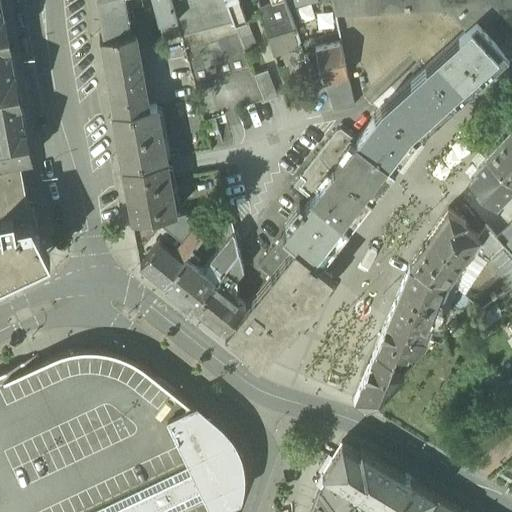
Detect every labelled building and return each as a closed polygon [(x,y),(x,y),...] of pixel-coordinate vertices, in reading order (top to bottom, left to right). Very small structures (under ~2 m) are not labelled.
[(0,0),(0,59),(13,57),(2,0),(0,0)] [(100,37),(111,100),(147,93),(131,8),(143,5),(141,0),(102,0),(108,36),(100,37)] [(151,0),(158,24),(164,23),(176,20),(171,0),(151,0)] [(180,34),(212,150),(232,144),(215,81),(209,58),(245,49),(240,34),(236,24),(232,13),(227,0),(171,0),(176,20),(180,34)] [(227,0),(232,13),(242,10),(238,0),(227,0)] [(270,0),(272,5),(260,9),(269,38),(296,30),(289,8),(286,0),(270,0)] [(286,0),(289,8),(314,0),(315,3),(326,0),(286,0)] [(477,18),(510,53),(511,51),(511,0),(331,0),(335,16),(448,9),(466,29),(477,18)] [(250,31),(246,21),(242,10),(232,13),(236,24),(240,34),(250,31)] [(385,102),(357,139),(394,168),(416,140),(510,53),(477,18),(466,29),(385,102)] [(164,23),(168,38),(180,34),(176,20),(164,23)] [(316,49),(325,82),(347,75),(341,42),(316,49)] [(209,58),(215,81),(253,70),(245,49),(209,58)] [(0,59),(0,163),(20,160),(32,158),(13,57),(0,59)] [(254,74),(264,101),(279,95),(270,69),(254,74)] [(354,104),(347,75),(325,82),(335,109),(354,104)] [(149,106),(147,93),(111,100),(114,112),(149,106)] [(114,112),(123,166),(166,159),(157,105),(149,106),(114,112)] [(511,178),(511,124),(485,154),(487,156),(511,178)] [(336,129),(316,155),(334,169),(357,139),(341,127),(336,129)] [(371,198),(394,168),(357,139),(334,169),(371,198)] [(311,198),(334,169),(316,155),(293,184),(311,198)] [(496,204),(511,186),(511,178),(487,156),(476,167),(478,168),(470,177),(481,187),(479,188),(496,204)] [(170,178),(166,159),(123,166),(127,186),(170,178)] [(0,265),(28,252),(25,246),(35,242),(27,198),(20,160),(0,163),(0,265)] [(349,228),(371,198),(334,169),(311,198),(349,228)] [(176,211),(170,178),(127,186),(133,219),(176,211)] [(33,199),(27,198),(35,242),(25,246),(28,252),(0,265),(0,278),(50,254),(45,244),(36,225),(38,224),(33,199)] [(321,265),(349,228),(311,198),(304,206),(300,203),(285,221),(290,225),(283,234),(321,265)] [(157,218),(182,240),(195,224),(204,231),(226,203),(226,202),(157,218)] [(203,233),(221,248),(234,231),(226,203),(204,231),(203,233)] [(448,208),(428,237),(462,260),(470,247),(488,260),(496,253),(482,238),(478,235),(463,225),(466,220),(448,208)] [(511,253),(511,223),(497,237),(504,245),(511,253)] [(140,263),(164,282),(185,255),(188,251),(203,233),(204,231),(195,224),(182,240),(173,251),(159,239),(140,263)] [(482,238),(496,253),(504,245),(497,237),(486,224),(478,235),(482,238)] [(203,270),(196,264),(185,255),(164,282),(194,306),(219,274),(218,274),(238,249),(234,231),(221,248),(203,270)] [(270,275),(296,296),(321,265),(283,234),(259,265),(271,274),(270,275)] [(447,281),(462,260),(428,237),(409,265),(447,281)] [(488,260),(508,282),(511,286),(511,253),(504,245),(496,253),(488,260)] [(462,260),(447,281),(450,281),(458,288),(465,295),(488,260),(470,247),(462,260)] [(194,306),(225,331),(246,305),(226,288),(243,268),(238,249),(218,274),(219,274),(194,306)] [(188,251),(185,255),(196,264),(200,260),(188,251)] [(333,275),(321,265),(296,296),(308,306),(333,275)] [(409,265),(386,322),(423,337),(427,325),(430,326),(432,322),(436,324),(441,311),(442,309),(440,307),(437,306),(447,281),(409,265)] [(225,331),(251,351),(296,296),(270,275),(246,305),(225,331)] [(447,314),(458,288),(450,281),(447,281),(437,306),(440,307),(442,309),(441,311),(447,314)] [(506,292),(511,288),(511,286),(508,282),(501,288),(506,292)] [(308,306),(296,296),(251,351),(263,361),(308,306)] [(426,338),(423,337),(386,322),(375,350),(392,357),(395,350),(406,354),(407,351),(414,354),(424,345),(426,338)] [(237,498),(229,501),(230,503),(212,511),(204,494),(166,511),(85,511),(188,462),(167,417),(185,409),(186,411),(195,407),(192,404),(147,368),(139,363),(133,359),(124,356),(115,352),(107,350),(98,348),(89,348),(79,349),(70,350),(62,353),(52,356),(4,379),(1,373),(0,372),(0,511),(231,511),(235,502),(237,498)] [(387,369),(392,357),(375,350),(354,400),(365,407),(403,375),(387,369)] [(197,402),(192,404),(195,407),(186,411),(206,451),(208,450),(212,459),(210,460),(214,469),(219,478),(221,477),(226,486),(223,487),(229,501),(237,498),(235,502),(242,499),(244,486),(245,479),(245,468),(243,458),(240,450),(235,439),(230,431),(222,424),(197,402)] [(206,451),(186,411),(185,409),(167,417),(188,462),(85,511),(166,511),(204,494),(212,511),(230,503),(229,501),(223,487),(226,486),(221,477),(219,478),(214,469),(210,460),(212,459),(208,450),(206,451)] [(321,489),(341,511),(349,511),(358,497),(383,511),(465,511),(466,511),(373,455),(362,448),(360,451),(359,453),(349,447),(342,442),(341,444),(322,474),(328,478),(321,489)] [(341,511),(321,489),(320,489),(312,511),(341,511)] [(383,511),(358,497),(349,511),(383,511)]
